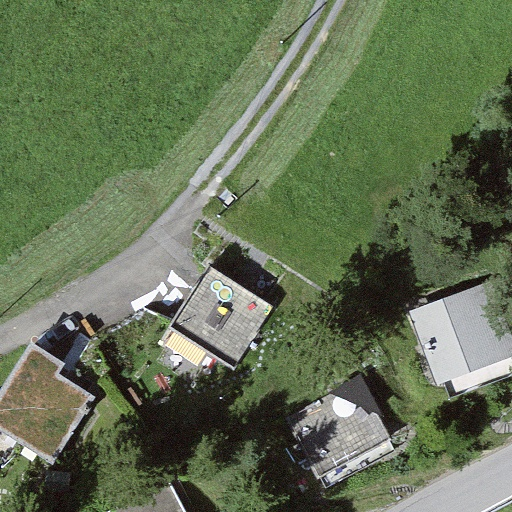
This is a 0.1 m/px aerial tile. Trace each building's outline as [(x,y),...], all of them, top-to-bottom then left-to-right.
[(167,315),(233,362),(274,305),(208,258),(167,315)] [(413,307),(438,372),(511,343),(511,336),(490,278),(413,307)] [(0,437),(7,437),(53,467),(102,392),(60,365),(68,353),(32,329),(0,378),(0,437)] [(287,411),(319,470),(392,430),(360,372),(287,411)] [(98,511),(188,511),(167,474),(98,511)]
